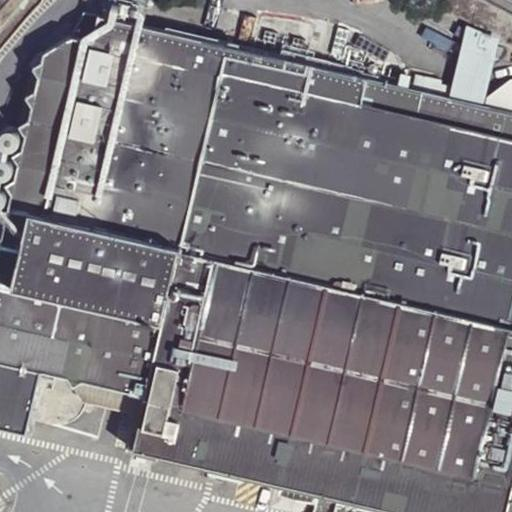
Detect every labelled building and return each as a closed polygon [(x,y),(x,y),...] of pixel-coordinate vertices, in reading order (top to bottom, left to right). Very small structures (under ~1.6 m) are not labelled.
[(0,424),(24,430),(38,371),(120,19),(99,14),(93,41),(73,36),(44,53),(43,63),(35,67),(40,76),(36,91),(29,96),(32,104),(29,120),(22,124),(26,132),(23,150),(15,153),(19,163),(16,179),(7,184),(13,194),(10,208),(1,214),(6,224),(3,238),(0,239),(0,251),(0,252),(0,424)] [(120,19),(38,371),(41,369),(68,376),(75,386),(158,28),(120,19)] [(451,94),(485,101),(499,41),(467,26),(451,94)] [(400,82),(158,28),(75,386),(84,377),(141,390),(143,382),(146,382),(179,247),(182,249),(220,70),(511,136),(511,107),(485,101),(451,94),(439,91),(400,82)] [(511,136),(220,70),(182,249),(511,324),(511,136)] [(400,82),(439,91),(442,81),(402,73),(400,82)] [(359,505),(388,511),(507,511),(511,494),(511,324),(182,249),(179,247),(146,382),(132,453),(284,488),(342,501),(359,505)] [(143,382),(141,390),(84,377),(75,386),(83,399),(137,411),(127,451),(132,453),(146,382),(143,382)] [(342,501),(284,488),(282,495),(336,508),(341,509),(342,501)] [(357,511),(359,505),(342,501),(341,509),(336,508),(335,511),(357,511)]
